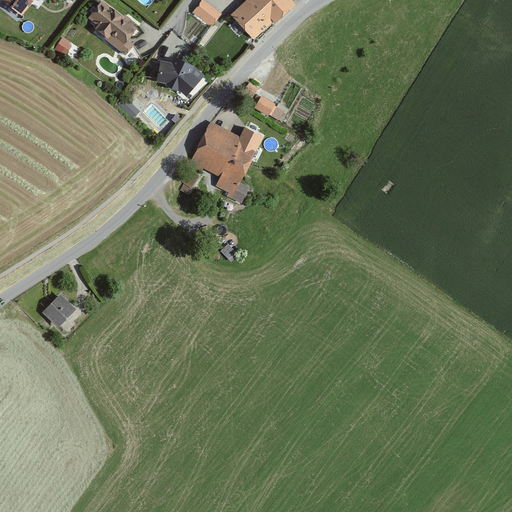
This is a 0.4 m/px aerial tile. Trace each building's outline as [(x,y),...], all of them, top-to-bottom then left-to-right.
[(5,0),(4,1),(24,16),(36,0),(5,0)] [(222,15),(204,0),(194,13),(212,28),(222,15)] [(297,4),(292,0),(246,0),(231,15),(253,39),(273,21),(275,23),(297,4)] [(104,2),(91,18),(100,25),(97,28),(109,37),(108,39),(128,54),(135,45),(130,41),(140,28),(132,22),(134,18),(117,5),(114,9),(104,2)] [(58,48),(67,52),(72,41),(62,37),(58,48)] [(171,85),(185,91),(190,96),(204,81),(196,74),(200,66),(180,57),(176,65),(166,62),(161,82),(171,85)] [(136,119),(143,111),(125,96),(118,103),(136,119)] [(278,106),(263,98),(258,109),(272,117),(278,106)] [(267,137),(248,128),(243,137),(212,122),(192,163),(223,178),(219,187),(238,196),(267,137)] [(179,185),(187,193),(202,178),(193,170),(179,185)] [(46,314),(61,328),(79,308),(63,295),(46,314)]
